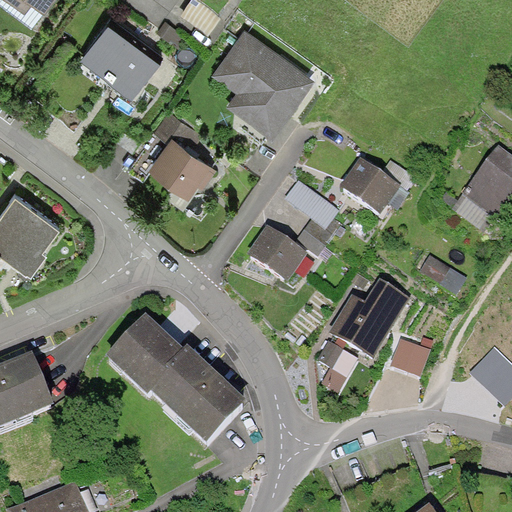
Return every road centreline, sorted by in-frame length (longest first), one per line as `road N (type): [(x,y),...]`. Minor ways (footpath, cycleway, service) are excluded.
road 1 (residential): [(145,243),(263,363),(284,445)]
road 2 (residential): [(284,445),(431,422),(511,437)]
road 3 (residential): [(0,122),(145,243)]
road 4 (residential): [(145,243),(73,303),(0,336)]
